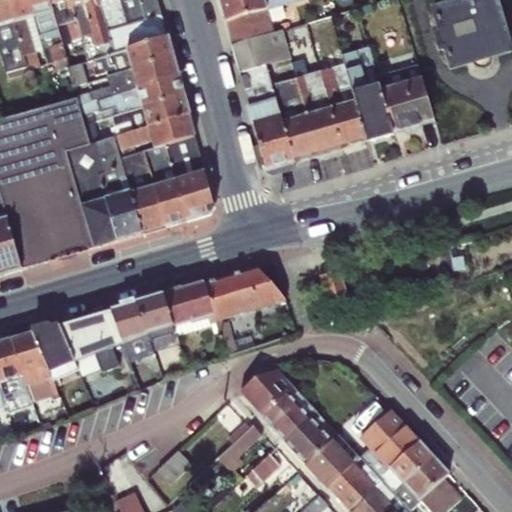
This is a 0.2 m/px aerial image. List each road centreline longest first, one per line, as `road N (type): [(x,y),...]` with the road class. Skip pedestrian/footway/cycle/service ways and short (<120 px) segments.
road 1 (residential): [(311,344),(248,363),(142,432),(0,486)]
road 2 (residential): [(510,511),(372,363),(349,349),(311,344)]
road 3 (tertiary): [(254,237),(511,173)]
road 4 (tertiary): [(0,311),(254,237)]
road 5 (residential): [(254,237),(188,0)]
road 6 (unknown): [(211,388),(323,511)]
